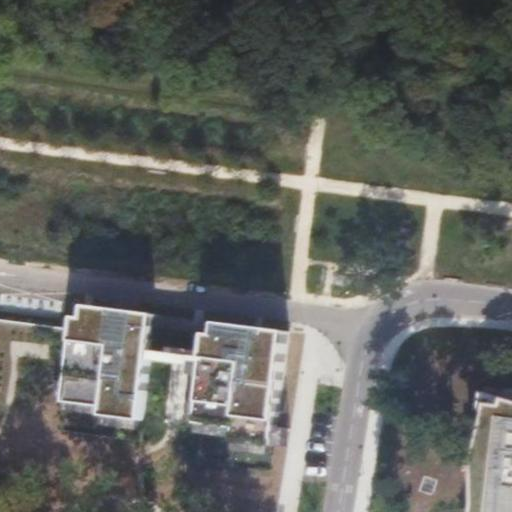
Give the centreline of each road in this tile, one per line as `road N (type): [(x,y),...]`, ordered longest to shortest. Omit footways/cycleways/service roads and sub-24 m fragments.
road 1 (residential): [(343,324),(0,272)]
road 2 (residential): [(320,511),(343,324)]
road 3 (residential): [(343,324),(405,303),(511,303)]
